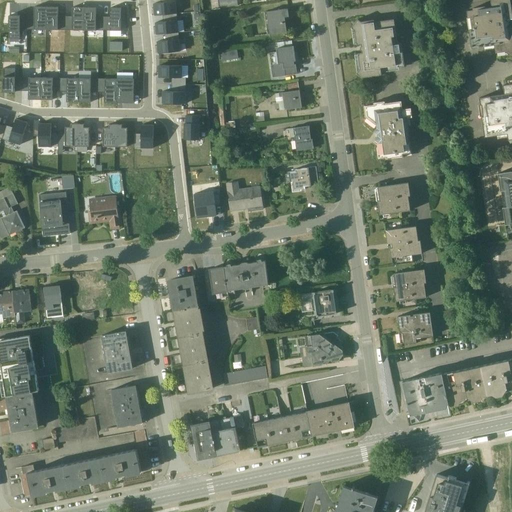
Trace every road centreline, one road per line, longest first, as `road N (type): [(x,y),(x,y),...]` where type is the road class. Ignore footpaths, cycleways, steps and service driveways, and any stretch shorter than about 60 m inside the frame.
road 1 (residential): [(181,492),(140,251)]
road 2 (residential): [(383,449),(349,217)]
road 3 (residential): [(349,217),(318,0)]
road 4 (unknown): [(164,393),(370,369)]
road 5 (secondary): [(383,449),(181,492)]
road 6 (residential): [(185,245),(349,217)]
road 7 (unknown): [(418,174),(441,335)]
road 8 (unknown): [(418,174),(399,15)]
road 9 (residential): [(0,103),(39,113),(147,114)]
road 10 (residential): [(147,114),(171,130),(185,245)]
road 11 (residential): [(0,265),(140,251)]
road 12 (unknown): [(511,64),(466,68),(471,132),(493,139)]
road 13 (secondary): [(511,423),(383,449)]
road 14 (unknown): [(391,365),(511,334)]
